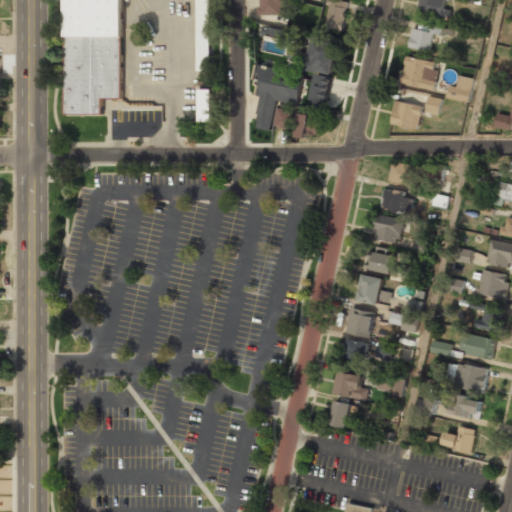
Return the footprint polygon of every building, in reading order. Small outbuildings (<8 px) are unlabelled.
[(123,0),(66,0),(66,114),(103,114),(103,98),(123,98),(123,0)] [(197,0),(198,71),(211,70),(209,0),(197,0)] [(290,0),(260,0),(261,15),(290,15),(290,0)] [(329,0),(323,27),(342,32),(350,2),(343,1),(343,0),(329,0)] [(444,8),(445,0),(420,0),(417,13),(448,21),(451,10),(444,8)] [(443,35),(443,28),(413,24),(410,48),(431,51),(433,33),(443,35)] [(332,75),(339,42),(314,37),(307,69),(332,75)] [(401,83),(433,90),(439,63),(407,56),(401,83)] [(277,101),(299,105),(305,73),(258,64),(256,78),(264,79),(255,127),(272,130),(277,101)] [(310,105),(326,108),(333,77),(317,73),(310,105)] [(448,99),(470,101),(473,78),(459,76),(458,86),(450,86),(448,99)] [(199,122),(212,122),(212,89),(199,89),(199,122)] [(426,112),(441,114),(443,98),(428,96),(426,112)] [(423,105),(395,101),(392,125),(420,129),(423,105)] [(275,127),(290,130),(294,111),(279,108),(275,127)] [(511,114),(511,116),(498,113),(495,127),(511,130),(511,129),(511,114)] [(322,115),(299,114),(298,137),(309,138),(309,134),(321,135),(322,115)] [(415,166),(393,161),(389,180),(411,185),(415,166)] [(447,164),(431,161),(428,178),(444,181),(447,164)] [(511,184),(500,182),(495,205),(503,206),(504,200),(511,201),(511,184)] [(404,191),(387,188),(383,209),(401,212),(402,205),(413,207),(414,199),(403,197),(404,191)] [(447,208),(449,196),(434,193),(432,206),(447,208)] [(399,244),(404,220),(380,214),(374,238),(399,244)] [(500,234),(511,236),(511,218),(508,217),(506,226),(503,226),(500,234)] [(414,253),(429,255),(431,242),(415,240),(414,253)] [(488,263),(511,268),(511,243),(492,240),(488,263)] [(471,264),(473,250),(457,248),(456,262),(471,264)] [(395,255),(369,252),(367,270),(393,273),(395,255)] [(511,276),(484,269),(478,292),(505,299),(511,276)] [(385,279),(364,274),(358,301),(380,305),(381,300),(391,302),(393,292),(382,290),(385,279)] [(465,281),(446,276),(443,290),(462,295),(465,281)] [(403,330),(418,332),(423,301),(409,299),(407,314),(405,314),(403,330)] [(476,328),(495,331),(499,306),(473,302),(472,308),(484,310),(483,320),(478,319),(476,328)] [(347,332),(370,338),(376,313),(353,307),(347,332)] [(402,325),(404,315),(392,312),(389,323),(402,325)] [(460,352),(494,359),(498,340),(464,333),(460,352)] [(370,342),(351,338),(345,362),(364,366),(370,342)] [(454,345),(434,340),(431,352),(451,357),(454,345)] [(394,361),(398,346),(380,341),(377,357),(394,361)] [(486,391),(490,369),(449,362),(446,384),(486,391)] [(364,375),(337,371),(334,395),(368,399),(369,388),(363,388),(364,375)] [(378,391),(403,394),(404,378),(380,376),(378,391)] [(480,418),(483,399),(453,395),(451,414),(480,418)] [(419,398),(418,412),(436,414),(438,400),(419,398)] [(348,428),(353,404),(337,400),(332,425),(348,428)] [(459,434),(446,433),(444,448),(474,452),(476,429),(459,427),(459,434)] [(439,437),(425,434),(424,444),(437,446),(439,437)] [(372,511),(373,508),(349,503),(346,511),(372,511)]
